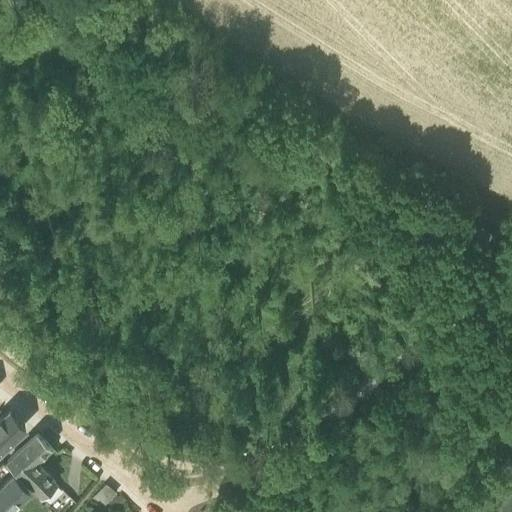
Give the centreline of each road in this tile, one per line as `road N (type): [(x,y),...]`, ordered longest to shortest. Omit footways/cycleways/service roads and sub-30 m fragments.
road 1 (unclassified): [(243,479),(420,346),(511,289)]
road 2 (residential): [(153,497),(0,375)]
